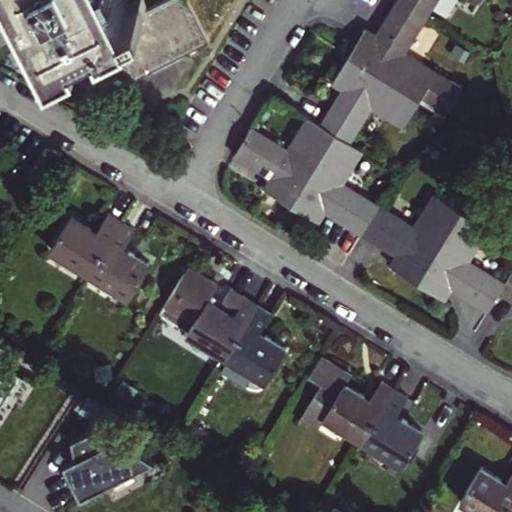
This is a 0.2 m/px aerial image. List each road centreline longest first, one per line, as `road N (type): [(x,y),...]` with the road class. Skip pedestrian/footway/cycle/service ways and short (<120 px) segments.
road 1 (residential): [(179,193),(511,396)]
road 2 (residential): [(179,193),(301,0)]
road 3 (residential): [(0,85),(179,193)]
